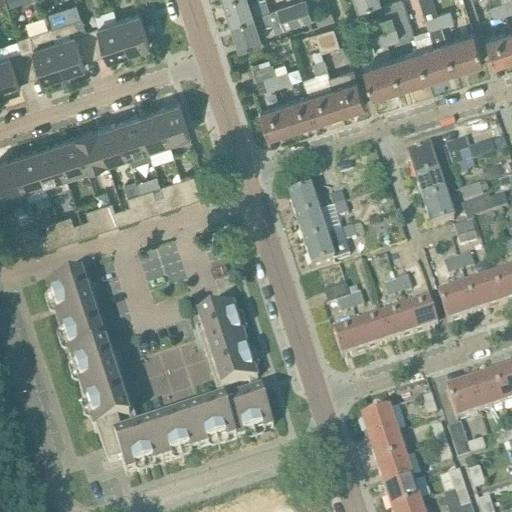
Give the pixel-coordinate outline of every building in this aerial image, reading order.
[(224,0),(232,22),(270,9),(267,0),(224,0)] [(285,26),(288,25),(311,17),(305,0),(298,0),(270,9),(232,22),(240,47),(263,40),(258,27),(272,22),(276,31),(285,28),(285,26)] [(446,42),(441,27),(432,0),(420,0),(426,18),(424,18),(434,46),(419,50),(428,78),(455,69),(446,42)] [(449,10),(456,7),(453,0),(432,0),(441,27),(453,23),(449,10)] [(511,0),(508,0),(502,2),(506,14),(511,11),(511,0)] [(502,2),(491,6),(494,18),(506,14),(502,2)] [(119,19),(129,51),(150,44),(140,12),(119,19)] [(82,17),(50,28),(65,72),(86,66),(83,56),(94,53),(82,17)] [(108,58),(129,51),(119,19),(86,30),(94,53),(105,49),(108,58)] [(340,46),(338,38),(334,26),(315,33),(321,52),(340,46)] [(383,32),(388,45),(401,41),(396,27),(383,32)] [(43,79),(65,72),(50,28),(18,39),(22,51),(29,74),(40,70),(43,79)] [(375,49),(388,45),(383,32),(371,36),(375,49)] [(495,63),(511,57),(511,33),(511,32),(487,39),(495,63)] [(483,60),(477,41),(475,33),(446,42),(455,69),(483,60)] [(401,87),(428,78),(419,50),(392,59),(401,87)] [(18,78),(29,74),(22,51),(0,58),(0,93),(21,87),(18,78)] [(325,59),(312,62),(316,74),(329,70),(325,59)] [(373,95),(401,87),(392,59),(364,68),(373,95)] [(280,86),(291,82),(288,71),(277,74),(273,62),(272,63),(280,86)] [(261,92),(280,86),(272,63),(253,69),(261,92)] [(358,79),(355,80),(347,70),(331,75),(335,86),(333,87),(341,112),(366,104),(358,79)] [(317,120),(341,112),(333,87),(309,94),(317,120)] [(294,127),(317,120),(309,94),(285,102),(294,127)] [(169,141),(190,134),(180,102),(159,109),(169,141)] [(269,135),(294,127),(285,102),(261,110),(269,135)] [(149,148),(169,141),(159,109),(138,116),(149,148)] [(147,148),(149,148),(138,116),(117,122),(128,154),(129,154),(133,164),(150,159),(147,148)] [(107,161),(128,154),(117,122),(97,129),(107,161)] [(87,168),(107,161),(97,129),(77,136),(87,168)] [(66,175),(87,168),(77,136),(56,143),(66,175)] [(454,170),(466,166),(462,155),(470,152),(466,141),(447,147),(454,170)] [(507,150),(504,141),(493,145),(496,154),(507,150)] [(66,175),(56,143),(35,149),(50,192),(69,186),(66,175)] [(35,149),(15,156),(25,188),(24,188),(29,200),(50,192),(35,149)] [(439,175),(437,168),(430,149),(409,156),(417,182),(439,175)] [(24,188),(25,188),(15,156),(0,161),(0,181),(8,207),(29,200),(24,188)] [(466,166),(454,170),(457,179),(468,175),(466,166)] [(424,204),(446,197),(439,175),(417,182),(424,204)] [(200,197),(200,198),(210,194),(205,180),(197,183),(201,197),(200,197)] [(307,182),(287,189),(297,221),(319,214),(334,209),(331,198),(327,186),(312,191),(311,189),(310,190),(307,182)] [(480,186),(462,192),(465,203),(484,196),(480,186)] [(355,190),(331,198),(334,209),(359,200),(355,190)] [(107,191),(97,194),(100,206),(111,202),(108,192),(107,191)] [(168,208),(178,205),(177,204),(176,205),(172,191),(164,194),(168,208)] [(159,211),(168,208),(164,194),(156,197),(160,210),(159,210),(159,211)] [(446,197),(425,205),(433,229),(454,222),(450,210),(455,208),(451,196),(447,197),(446,197)] [(489,199),(462,207),(467,221),(475,219),(508,208),(504,196),(490,201),(489,199)] [(127,222),(137,219),(136,218),(135,218),(131,205),(123,208),(127,222)] [(342,232),(337,219),(349,215),(346,205),(334,209),(319,214),(327,237),(342,232)] [(118,225),(127,222),(123,208),(114,210),(119,224),(118,224),(118,225)] [(305,245),(327,237),(319,214),(297,221),(305,245)] [(86,235),(96,232),(95,231),(94,232),(90,218),(82,221),(86,235)] [(455,228),(461,246),(479,240),(473,222),(475,221),(475,219),(467,221),(468,224),(455,228)] [(77,238),(86,235),(82,221),(74,224),(78,237),(77,237),(77,238)] [(41,234),(33,237),(30,228),(17,233),(24,255),(36,251),(36,252),(45,249),(41,234)] [(353,228),(342,232),(327,237),(305,245),(313,269),(350,257),(346,243),(357,239),(353,228)] [(45,249),(55,245),(54,245),(53,245),(49,232),(41,234),(45,249)] [(504,259),(511,255),(511,241),(499,246),(504,259)] [(461,272),(475,268),(471,255),(457,259),(461,272)] [(461,272),(457,259),(446,263),(445,258),(433,262),(439,280),(461,272)] [(402,296),(425,288),(417,265),(404,270),(408,279),(397,283),(402,296)] [(503,306),(511,302),(511,272),(494,279),(503,306)] [(82,276),(47,287),(72,361),(107,350),(82,276)] [(475,315),(503,306),(494,279),(466,288),(475,315)] [(390,300),(402,296),(397,283),(385,287),(390,300)] [(333,319),(354,312),(345,286),(325,293),(333,319)] [(354,312),(366,308),(361,295),(350,298),(346,286),(345,286),(354,312)] [(448,324),(475,315),(466,288),(439,297),(448,324)] [(439,327),(432,308),(430,302),(406,310),(414,335),(439,327)] [(234,307),(199,318),(223,393),(258,381),(234,307)] [(391,343),(414,335),(406,310),(382,318),(391,343)] [(366,351),(391,343),(382,318),(358,326),(366,351)] [(342,359),(366,351),(358,326),(334,334),(342,359)] [(84,398),(119,386),(107,350),(72,361),(84,398)] [(511,370),(494,376),(504,406),(511,403),(511,370)] [(494,376),(470,384),(480,414),(504,406),(494,376)] [(470,384),(447,392),(457,422),(480,414),(470,384)] [(99,434),(119,427),(131,423),(119,386),(84,398),(96,435),(99,434)] [(238,441),(274,429),(263,394),(226,406),(238,441)] [(432,396),(422,400),(428,417),(438,414),(432,396)] [(202,453),(238,441),(226,406),(190,418),(202,453)] [(398,434),(396,429),(390,410),(362,420),(370,444),(398,434)] [(190,418),(117,442),(129,476),(202,453),(190,418)] [(459,460),(487,450),(484,440),(468,446),(461,425),(448,429),(459,460)] [(436,448),(447,444),(441,426),(430,429),(436,448)] [(119,427),(99,434),(110,468),(122,464),(127,477),(129,476),(117,442),(116,437),(121,435),(119,427)] [(511,430),(494,437),(498,447),(511,442),(511,430)] [(406,458),(405,457),(398,434),(370,444),(377,467),(406,458)] [(447,444),(436,448),(442,465),(453,461),(447,444)] [(413,481),(413,480),(406,458),(377,467),(385,490),(413,481)] [(481,469),(470,473),(475,490),(487,487),(481,469)] [(444,497),(466,490),(460,472),(449,476),(454,493),(443,497),(444,497)] [(392,511),(398,511),(421,505),(413,481),(385,490),(392,511)] [(473,511),(471,507),(466,490),(444,497),(448,511),(473,511)] [(482,511),(494,511),(491,499),(479,502),(482,511)]
